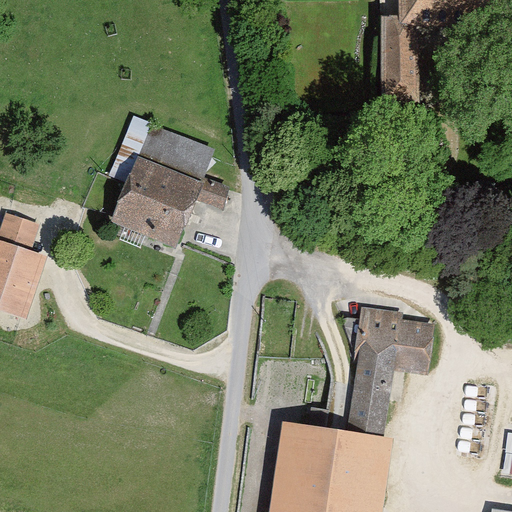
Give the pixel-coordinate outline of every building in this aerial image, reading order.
[(381,19),(382,107),(430,107),(429,22),(493,21),(492,0),(405,0),(405,19),(381,19)] [(151,130),(113,226),(176,251),(214,155),(151,130)] [(40,226),(8,216),(0,239),(0,311),(30,321),(51,258),(32,252),(40,226)] [(403,314),(358,308),(341,438),(386,444),(395,375),(430,380),(437,331),(401,326),(403,314)] [(284,429),(271,511),(383,511),(393,445),(386,444),(341,438),(284,429)]
